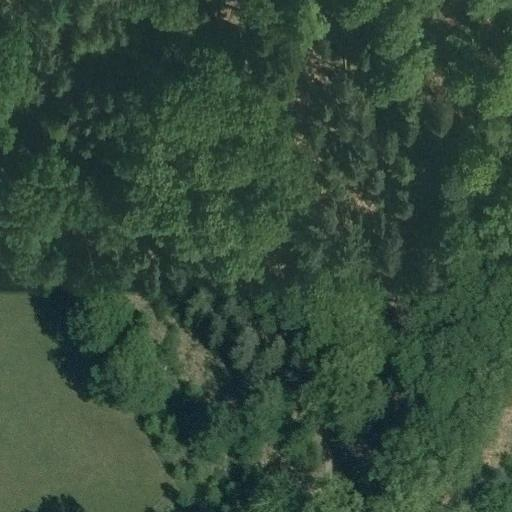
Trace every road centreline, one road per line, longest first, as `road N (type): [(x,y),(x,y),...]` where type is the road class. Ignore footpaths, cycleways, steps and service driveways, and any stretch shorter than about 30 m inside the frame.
road 1 (track): [(316,511),(358,286),(458,70)]
road 2 (track): [(382,511),(511,278)]
road 3 (track): [(511,177),(423,0)]
